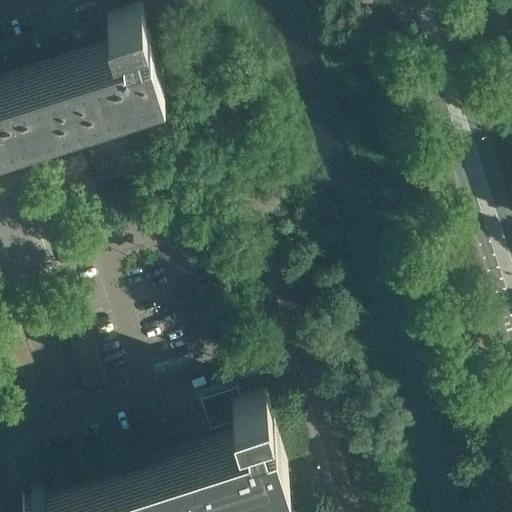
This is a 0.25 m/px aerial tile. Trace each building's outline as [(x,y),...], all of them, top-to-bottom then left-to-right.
[(0,119),(162,68),(149,29),(138,32),(134,17),(146,13),(141,0),(129,0),(116,4),(114,0),(97,0),(76,7),(85,36),(114,26),(114,23),(121,21),(122,37),(0,76),(0,119)] [(87,312),(83,301),(60,308),(63,320),(87,312)] [(91,323),(87,312),(63,320),(67,331),(91,323)] [(25,331),(21,320),(0,327),(0,335),(1,338),(25,331)] [(94,335),(91,323),(67,331),(71,342),(94,335)] [(28,341),(25,331),(1,338),(4,348),(28,341)] [(98,346),(94,335),(71,342),(74,354),(98,346)] [(31,351),(28,341),(4,348),(7,358),(31,351)] [(102,357),(98,346),(74,354),(78,365),(102,357)] [(34,361),(31,351),(7,358),(10,368),(34,361)] [(106,369),(102,357),(78,365),(82,377),(106,369)] [(37,371),(34,361),(10,368),(14,378),(37,371)] [(109,381),(106,369),(82,377),(86,388),(109,381)] [(41,381),(37,371),(14,378),(17,388),(41,381)] [(44,391),(41,381),(17,388),(20,398),(44,391)] [(28,511),(114,511),(286,457),(274,417),(263,421),(258,406),(271,401),(265,385),(241,393),(237,383),(201,395),(210,425),(240,416),(238,412),(246,410),(247,426),(24,498),(26,504),(28,511)] [(47,401),(44,391),(20,398),(23,408),(47,401)]
